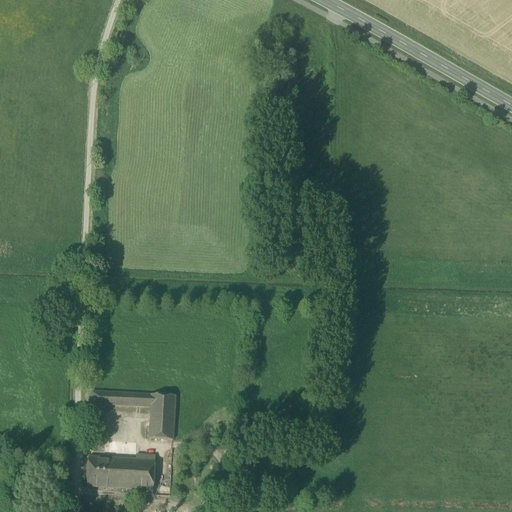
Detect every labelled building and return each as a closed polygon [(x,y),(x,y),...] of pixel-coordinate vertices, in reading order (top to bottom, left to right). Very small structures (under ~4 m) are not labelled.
[(91,405),(133,407),(134,395),(92,392),(91,405)] [(133,407),(150,408),(151,395),(134,395),(133,407)] [(175,397),(151,395),(150,408),(149,439),(173,441),(175,397)] [(87,488),(102,488),(104,459),(88,458),(87,488)] [(102,488),(134,490),(153,491),(155,461),(136,460),(104,459),(102,488)]
